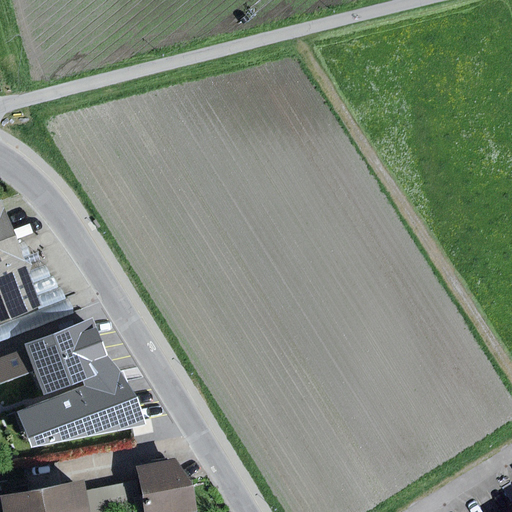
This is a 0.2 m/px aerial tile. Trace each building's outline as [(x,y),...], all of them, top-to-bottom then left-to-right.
[(0,227),(0,309),(27,299),(16,272),(21,261),(11,257),(9,251),(0,227)] [(41,266),(25,273),(38,306),(61,297),(57,285),(54,286),(50,276),(46,277),(41,266)] [(65,295),(61,297),(38,306),(0,321),(0,338),(71,311),(68,303),(65,295)] [(102,365),(83,314),(13,340),(16,347),(0,352),(0,377),(24,369),(32,391),(73,376),(102,365)] [(73,376),(76,382),(7,407),(18,443),(136,421),(125,392),(107,362),(102,365),(73,376)] [(170,456),(128,464),(132,480),(137,505),(138,511),(169,511),(191,510),(184,481),(170,456)] [(75,474),(0,487),(0,511),(81,511),(78,490),(75,474)] [(132,480),(78,490),(81,511),(102,511),(137,505),(132,480)]
